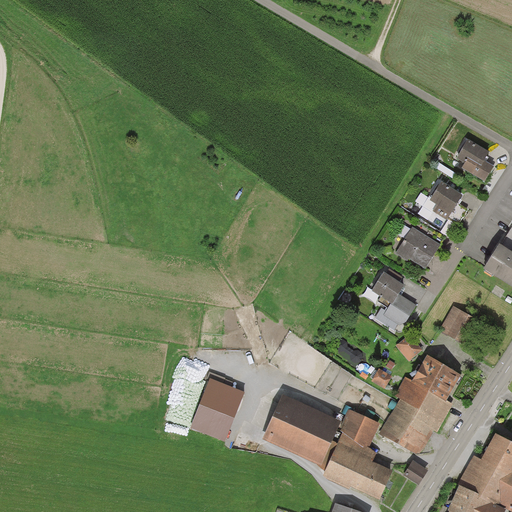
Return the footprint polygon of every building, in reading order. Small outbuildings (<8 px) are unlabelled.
[(459,151),(461,153),(457,159),(465,164),(462,169),(485,182),(494,167),(486,162),(489,158),(487,157),(490,152),(466,138),(459,151)] [(464,196),(442,182),(433,197),(430,195),(422,207),(433,214),(434,213),(447,222),(460,202),(464,196)] [(430,238),(412,227),(396,255),(409,262),(410,260),(426,269),(441,244),(430,238)] [(511,229),(502,247),(511,252),(511,229)] [(500,245),(484,270),(511,287),(511,252),(502,247),(500,245)] [(402,327),(417,306),(399,294),(405,286),(385,273),(372,292),(381,298),(379,301),(390,308),(385,315),(402,327)] [(453,306),(440,329),(463,341),(475,318),(453,306)] [(410,334),(396,345),(410,362),(423,350),(410,334)] [(412,382),(446,402),(461,374),(427,355),(412,382)] [(390,360),(387,367),(392,370),(395,363),(390,360)] [(379,369),(372,382),(385,389),(392,376),(379,369)] [(412,382),(405,378),(395,395),(402,399),(382,433),(418,455),(434,429),(438,431),(453,406),(446,402),(412,382)] [(210,380),(191,428),(225,442),(244,393),(210,380)] [(283,396),(263,440),(322,466),(341,422),(283,396)] [(340,432),(344,434),(370,446),(380,425),(348,410),(340,428),(342,429),(340,432)] [(324,477),(328,480),(350,490),(351,487),(364,493),(379,500),(392,472),(373,463),(377,454),(368,450),(370,446),(344,434),(324,477)] [(458,486),(459,487),(479,497),(478,499),(498,508),(499,506),(511,511),(511,443),(496,435),(484,458),(482,461),(474,456),(458,486)] [(412,462),(403,475),(419,485),(427,471),(412,462)] [(450,511),(449,511),(504,511),(505,511),(498,508),(478,499),(479,497),(459,487),(449,511),(450,511)] [(362,511),(336,503),(332,511),(362,511)]
